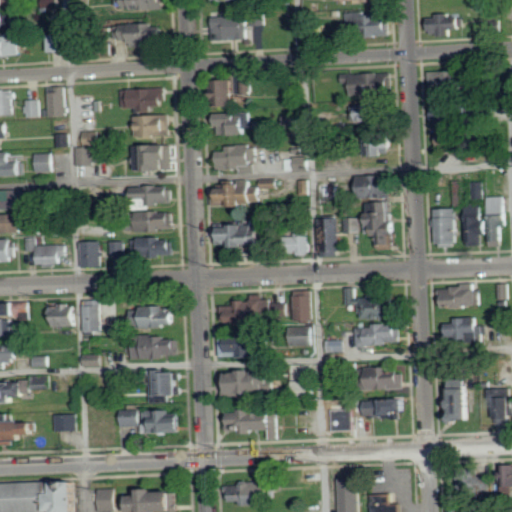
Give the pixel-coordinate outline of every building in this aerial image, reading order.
[(76,0),(76,11),(93,11),(93,0),(76,0)] [(117,0),(118,10),(167,8),(166,0),(117,0)] [(16,11),(0,11),(0,32),(1,33),(1,28),(16,27),(16,11)] [(393,34),(393,19),(381,19),(380,12),(348,13),(349,35),(393,34)] [(466,28),(465,14),(434,15),(435,35),(456,34),(456,29),(466,28)] [(252,38),(251,15),(217,17),(218,40),(252,38)] [(254,35),(270,34),(269,18),(253,19),(254,35)] [(170,44),(170,21),(138,21),(137,44),(170,44)] [(72,33),(51,34),(52,52),(73,51),(72,33)] [(0,36),(0,60),(5,61),(5,56),(22,56),(22,42),(12,42),(12,36),(0,36)] [(434,70),(434,89),(464,89),(465,71),(434,70)] [(396,72),(358,74),(358,95),(385,95),(385,90),(397,90),(396,72)] [(236,79),(219,79),(219,105),(237,105),(236,79)] [(245,95),(254,94),(253,81),(244,81),(245,95)] [(71,86),(53,86),(54,116),(72,116),(71,86)] [(169,88),(126,89),(126,107),(143,107),(143,111),(169,111),(169,88)] [(0,115),(17,115),(17,89),(0,89),(0,115)] [(44,117),(43,99),(28,99),(29,117),(44,117)] [(386,120),(385,103),(360,104),(361,121),(386,120)] [(437,124),(459,125),(460,103),(437,103),(437,124)] [(253,113),(218,112),(217,134),(253,135),(253,113)] [(174,135),(173,115),(139,116),(140,136),(174,135)] [(11,124),(0,124),(0,145),(2,145),(2,139),(11,138),(11,124)] [(88,131),(87,145),(102,146),(103,131),(88,131)] [(70,146),(70,133),(61,134),(61,146),(70,146)] [(385,155),(386,147),(398,147),(399,136),(368,135),(367,154),(385,155)] [(140,145),(140,171),(178,170),(178,145),(140,145)] [(219,152),(220,168),(260,167),(259,145),(229,146),(229,151),(219,152)] [(80,166),(96,166),(96,147),(79,147),(80,166)] [(0,172),(11,172),(11,176),(29,175),(29,161),(19,162),(19,152),(0,152),(0,172)] [(37,153),(38,172),(58,172),(57,153),(37,153)] [(288,157),(289,171),(312,170),(312,157),(288,157)] [(397,197),(396,175),(366,177),(366,198),(397,197)] [(216,205),(235,206),(249,206),(249,200),(264,200),(265,187),(281,188),(281,179),(264,178),(264,186),(255,186),(255,183),(216,182),(216,205)] [(487,199),(487,182),(475,182),(475,199),(487,199)] [(176,204),(176,185),(140,186),(141,205),(176,204)] [(0,208),(28,208),(28,190),(0,190),(0,208)] [(492,197),(495,245),(506,245),(505,221),(510,220),(509,196),(492,197)] [(400,244),(400,223),(395,223),(395,201),(379,201),(379,213),(369,213),(369,235),(384,235),(384,244),(400,244)] [(461,208),(439,208),(439,230),(439,243),(462,243),(461,208)] [(143,231),(176,230),(176,211),(143,211),(143,231)] [(25,214),(0,214),(0,232),(26,231),(25,214)] [(363,217),(348,218),(348,233),(364,232),(363,217)] [(485,244),(485,235),(493,234),(493,217),(471,218),(472,245),(485,244)] [(343,218),(324,218),(325,256),(344,256),(343,218)] [(268,225),(220,224),(220,245),(254,246),(254,256),(267,256),(268,225)] [(312,255),(313,231),(298,230),(297,254),(312,255)] [(41,246),(40,237),(31,237),(32,251),(43,251),(44,263),(72,262),(71,244),(41,246)] [(178,256),(177,238),(134,239),(135,257),(178,256)] [(0,261),(20,261),(20,239),(0,239),(0,261)] [(106,241),(86,241),(86,267),(106,267),(106,241)] [(128,241),(114,241),(114,255),(128,255),(128,241)] [(511,299),(511,283),(502,283),(503,299),(511,299)] [(484,306),(483,285),(443,286),(444,307),(484,306)] [(351,304),(363,304),(363,312),(368,312),(368,319),(402,318),(401,296),(360,298),(360,288),(351,288),(351,304)] [(299,295),(298,322),(318,322),(318,295),(299,295)] [(226,306),(226,320),(275,319),(275,296),(256,296),(256,300),(240,300),(240,305),(226,306)] [(107,332),(106,300),(89,300),(89,332),(107,332)] [(0,302),(0,315),(27,314),(27,312),(34,311),(33,305),(23,305),(23,302),(0,302)] [(291,302),(281,302),(281,313),(291,313),(291,302)] [(82,305),(53,306),(54,326),(83,325),(82,305)] [(180,326),(180,307),(134,307),(135,326),(180,326)] [(482,317),(456,318),(456,324),(447,324),(448,341),(483,341),(482,317)] [(0,336),(23,336),(22,319),(0,319),(0,336)] [(362,345),(404,344),(404,324),(361,326),(362,345)] [(272,356),(271,328),(248,328),(248,336),(225,336),(225,357),(272,356)] [(0,368),(10,368),(9,358),(22,358),(22,345),(4,345),(4,338),(0,338),(0,368)] [(182,357),(182,338),(137,339),(137,358),(182,357)] [(358,353),(358,339),(328,340),(328,353),(358,353)] [(52,366),(53,356),(36,355),(36,365),(52,366)] [(372,367),(372,389),(409,389),(408,372),(395,373),(395,367),(372,367)] [(154,372),(154,402),(161,402),(161,396),(184,395),(184,371),(154,372)] [(275,371),(236,371),(236,392),(280,393),(280,380),(275,380),(275,371)] [(0,402),(21,403),(21,397),(32,396),(31,388),(53,387),(53,379),(0,380),(0,402)] [(475,379),(457,379),(459,419),(476,419),(475,379)] [(318,382),(295,381),(295,396),(318,397),(318,382)] [(511,423),(511,388),(490,388),(491,399),(500,399),(500,423),(511,423)] [(412,399),(371,400),(371,416),(391,415),(391,418),(403,418),(403,411),(412,410),(412,399)] [(123,426),(144,426),(145,433),(189,432),(188,417),(175,417),(174,409),(123,411),(123,426)] [(282,409),(237,411),(238,432),(272,430),(272,439),(283,439),(282,409)] [(335,430),(353,429),(353,409),(335,410),(335,430)] [(59,415),(60,431),(81,431),(81,414),(59,415)] [(41,434),(42,422),(0,421),(0,439),(30,440),(30,434),(41,434)] [(487,495),(487,472),(459,473),(460,496),(487,495)] [(0,511),(65,511),(85,511),(85,481),(0,483),(0,511)] [(365,511),(364,482),(343,483),(343,511),(365,511)] [(236,485),(236,501),(246,501),(246,506),(276,505),(276,483),(236,485)] [(103,511),(120,511),(120,489),(104,488),(103,511)] [(151,511),(183,511),(182,491),(164,492),(163,489),(147,489),(147,496),(132,496),(132,511),(151,511)] [(397,505),(397,494),(377,495),(377,511),(398,511),(403,511),(403,505),(397,505)]
